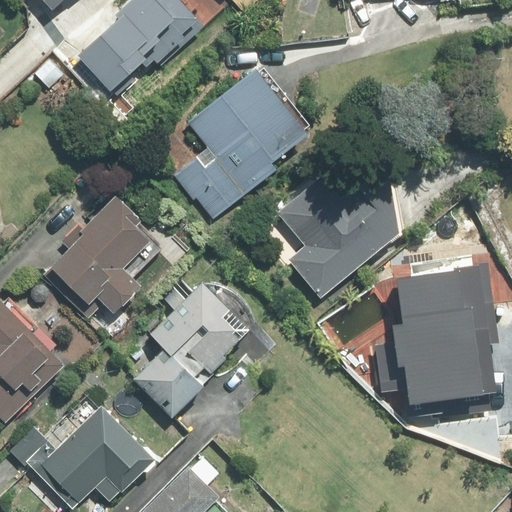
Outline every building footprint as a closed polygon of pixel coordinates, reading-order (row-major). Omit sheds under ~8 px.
[(32,0),(44,13),(59,0),(32,0)] [(201,149),(170,175),(211,223),(268,173),(264,167),(299,137),(243,72),(181,126),(201,149)] [(296,249),(285,258),(317,299),(396,239),(336,161),(269,213),(296,249)] [(109,196),(102,202),(37,272),(78,311),(89,299),(108,318),(136,289),(128,281),(162,246),(109,196)] [(141,339),(155,353),(125,381),(167,424),(196,395),(190,389),(245,336),(196,286),(141,339)] [(28,404),(22,398),(35,386),(23,373),(53,346),(3,292),(0,294),(0,424),(3,427),(28,404)] [(421,320),(415,311),(385,332),(452,429),(501,394),(441,307),(421,320)] [(35,468),(71,504),(98,477),(117,497),(150,464),(94,409),(35,468)] [(208,511),(216,505),(201,490),(216,475),(199,458),(167,491),(145,511),(208,511)]
